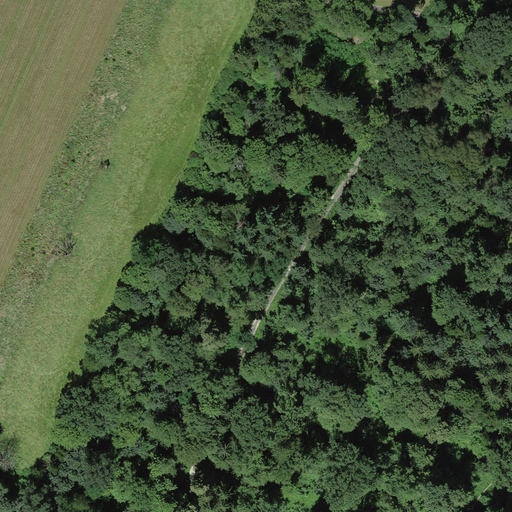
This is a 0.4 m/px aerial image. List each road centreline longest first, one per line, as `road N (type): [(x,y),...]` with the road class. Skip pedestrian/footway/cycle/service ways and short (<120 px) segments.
road 1 (track): [(468,0),(284,275),(248,341),(184,511)]
road 2 (track): [(460,20),(338,0)]
